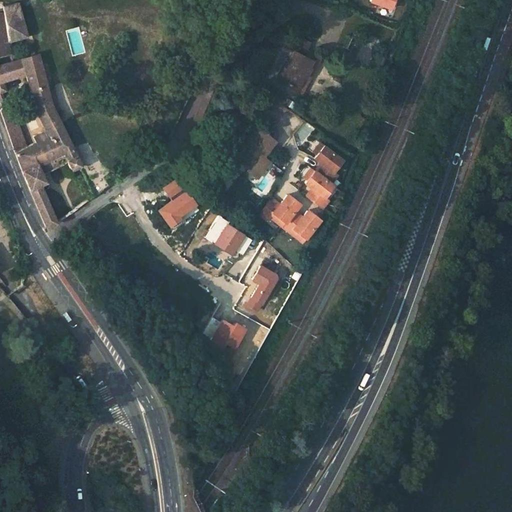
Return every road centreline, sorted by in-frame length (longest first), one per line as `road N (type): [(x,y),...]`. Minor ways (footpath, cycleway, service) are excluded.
road 1 (primary): [(436,207),(363,380),(287,511)]
road 2 (primary): [(303,511),(393,340),(436,207)]
road 3 (residential): [(234,0),(192,111),(165,156),(47,241)]
road 4 (primary): [(507,0),(436,207)]
road 5 (tertiary): [(139,378),(47,241)]
road 6 (tertiary): [(34,250),(123,384)]
